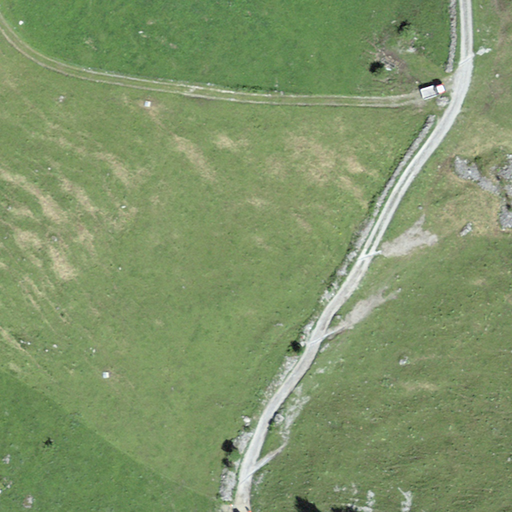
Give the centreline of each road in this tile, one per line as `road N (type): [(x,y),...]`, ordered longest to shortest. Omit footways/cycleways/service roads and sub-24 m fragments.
road 1 (track): [(465,0),(455,103),(309,356),(272,404),(249,462),(242,511)]
road 2 (track): [(461,87),(394,102),(200,92),(58,67),(20,46),(0,20)]
